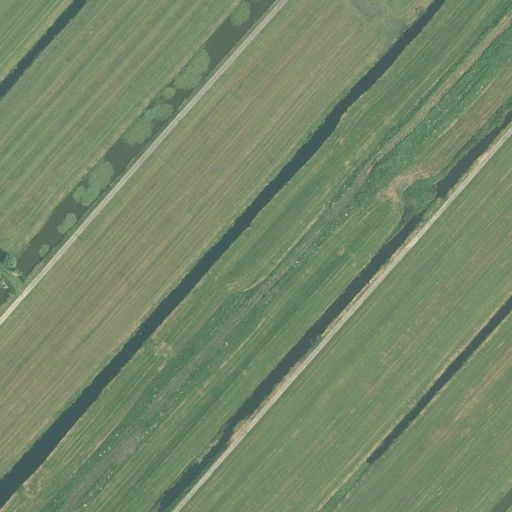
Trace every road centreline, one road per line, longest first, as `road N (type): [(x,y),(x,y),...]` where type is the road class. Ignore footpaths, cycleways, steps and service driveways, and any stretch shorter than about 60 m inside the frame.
road 1 (track): [(176,511),(511,132)]
road 2 (track): [(0,319),(284,0)]
